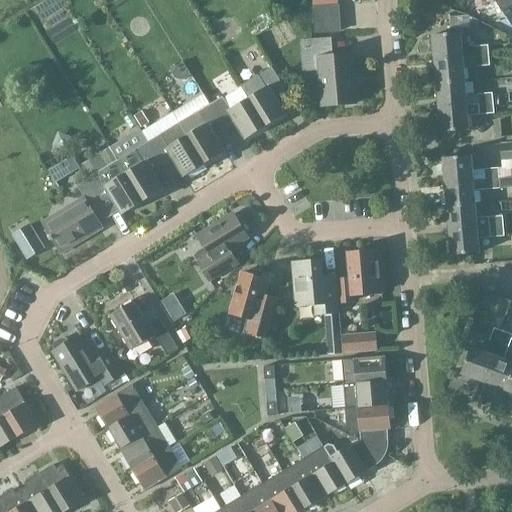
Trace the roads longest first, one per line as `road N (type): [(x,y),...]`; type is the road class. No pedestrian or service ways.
road 1 (residential): [(72,426),(23,343),(48,294),(251,173)]
road 2 (residential): [(422,486),(404,224)]
road 3 (residential): [(404,224),(302,232),(289,227),(251,173)]
road 4 (residential): [(251,173),(317,131),(394,127)]
road 5 (residential): [(394,127),(385,0)]
